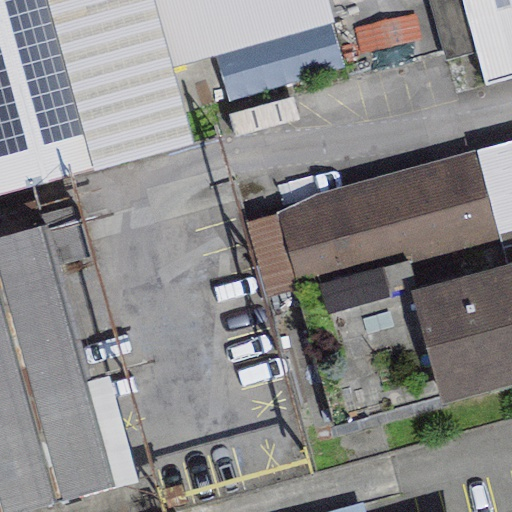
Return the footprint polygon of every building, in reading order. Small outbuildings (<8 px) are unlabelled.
[(0,0),(0,207),(102,181),(51,0),(0,0)] [(51,0),(102,181),(192,155),(171,78),(332,32),(322,0),(51,0)] [(511,0),(455,0),(483,97),(511,88),(511,0)] [(511,152),(274,216),(296,297),(511,239),(511,152)] [(0,511),(50,511),(114,495),(43,232),(0,243),(0,511)] [(511,270),(413,298),(444,405),(511,385),(511,270)]
